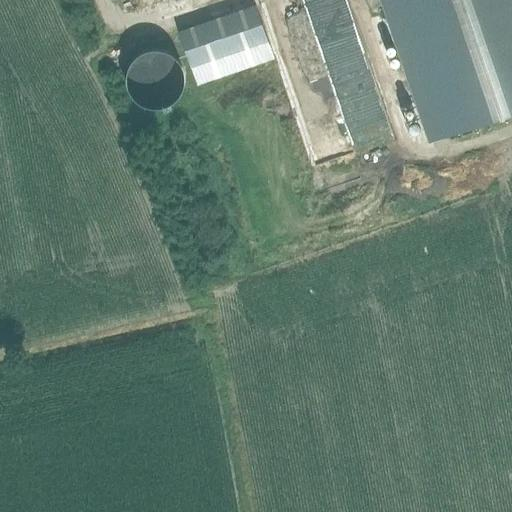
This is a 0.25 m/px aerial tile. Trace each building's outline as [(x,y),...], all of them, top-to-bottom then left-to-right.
[(126,0),(131,12),(166,0),(126,0)] [(511,0),(388,0),(434,139),(511,114),(511,0)] [(301,6),(307,45),(322,43),(317,4),(301,6)] [(262,18),(185,39),(199,90),(276,69),(262,18)] [(369,29),(340,37),(348,65),(377,57),(369,29)]
